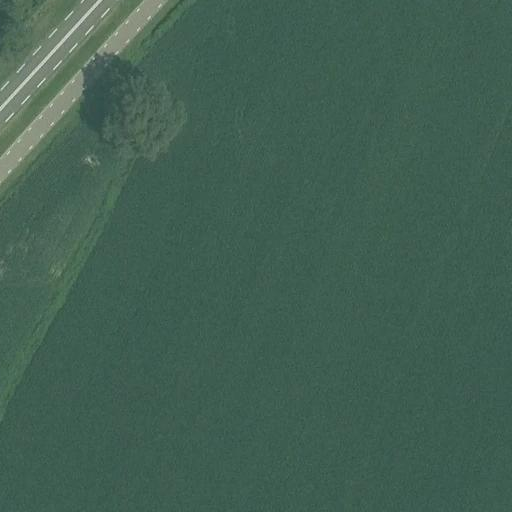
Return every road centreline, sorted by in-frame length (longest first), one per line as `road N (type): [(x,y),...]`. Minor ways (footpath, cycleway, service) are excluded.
road 1 (unclassified): [(0,178),(161,0)]
road 2 (secondary): [(0,105),(99,0)]
